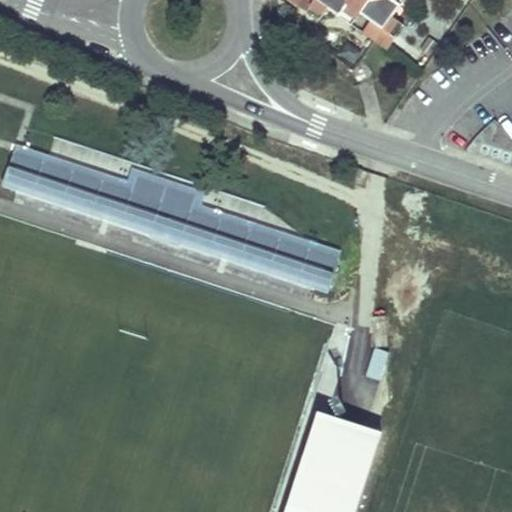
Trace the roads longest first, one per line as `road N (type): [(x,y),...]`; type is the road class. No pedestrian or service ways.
road 1 (residential): [(318,127),(511,191)]
road 2 (residential): [(187,71),(207,87),(318,127)]
road 3 (residential): [(318,127),(269,87),(237,34)]
road 4 (residential): [(32,10),(147,55)]
